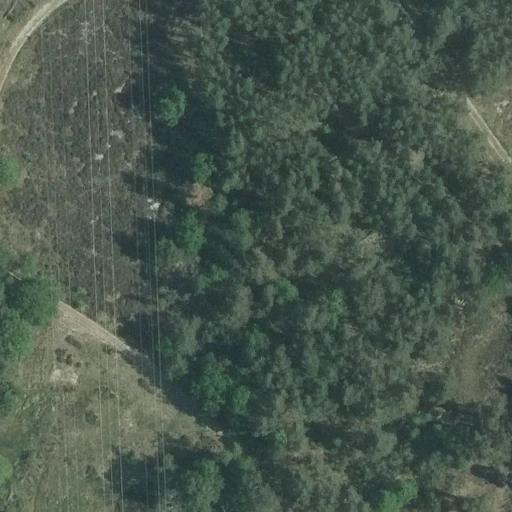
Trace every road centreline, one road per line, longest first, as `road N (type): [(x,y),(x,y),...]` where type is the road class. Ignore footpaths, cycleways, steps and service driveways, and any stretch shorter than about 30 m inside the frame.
road 1 (track): [(272,511),(244,459),(188,399),(0,270)]
road 2 (track): [(392,0),(511,172)]
